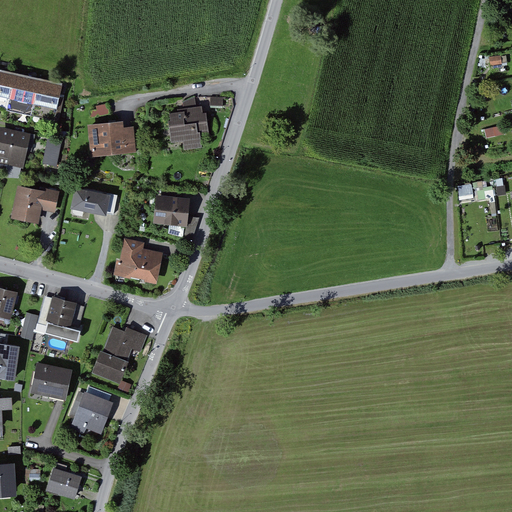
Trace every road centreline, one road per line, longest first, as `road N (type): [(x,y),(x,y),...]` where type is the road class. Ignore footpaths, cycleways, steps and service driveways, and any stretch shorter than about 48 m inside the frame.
road 1 (residential): [(176,309),(220,310),(511,266)]
road 2 (residential): [(176,309),(277,0)]
road 3 (track): [(454,275),(453,169),(491,0)]
road 4 (residential): [(101,511),(176,309)]
road 5 (residential): [(0,264),(176,309)]
